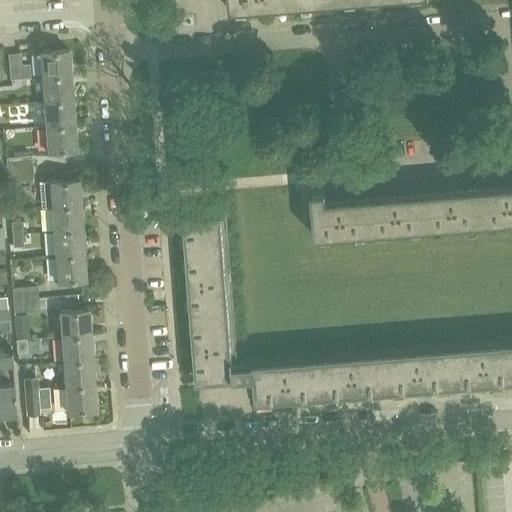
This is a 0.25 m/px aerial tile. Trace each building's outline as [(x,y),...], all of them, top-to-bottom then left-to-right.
[(228,0),(230,10),(353,0),(228,0)] [(97,32),(97,16),(74,16),(74,33),(97,32)] [(39,51),(42,77),(70,74),(68,49),(39,51)] [(22,63),(21,52),(19,52),(8,53),(9,78),(30,76),(29,63),(22,63)] [(70,74),(42,77),(44,101),(72,99),(70,74)] [(72,99),(44,101),(46,126),(75,124),(72,99)] [(75,124),(46,126),(48,150),(76,148),(75,124)] [(5,156),(7,169),(32,167),(31,155),(31,154),(5,156)] [(32,167),(7,169),(8,181),(33,179),(32,167)] [(60,179),(49,180),(39,181),(41,207),(51,206),(81,204),(78,169),(59,171),(60,179)] [(511,179),(335,194),(325,195),(325,191),(310,192),(314,236),(511,219),(511,179)] [(81,204),(51,206),(53,231),(83,228),(81,204)] [(220,214),(182,217),(195,383),(247,379),(254,378),(255,400),(511,378),(511,340),(232,363),(220,214)] [(11,220),(12,234),(22,233),(21,219),(11,220)] [(83,228),(53,231),(55,255),(85,253),(83,228)] [(22,233),(12,234),(12,246),(23,245),(22,233)] [(85,253),(55,255),(57,280),(87,278),(85,253)] [(11,286),(12,299),(38,297),(37,284),(11,286)] [(0,309),(9,308),(8,296),(0,296),(0,309)] [(38,297),(12,299),(13,311),(39,309),(38,297)] [(0,309),(0,320),(10,320),(9,308),(0,309)] [(60,310),(61,335),(90,333),(90,320),(89,308),(60,310)] [(14,315),(16,339),(26,338),(29,338),(27,314),(14,315)] [(10,320),(0,320),(0,331),(9,331),(11,331),(10,320)] [(90,333),(61,335),(63,361),(92,359),(91,339),(90,333)] [(17,352),(27,351),(26,338),(16,339),(17,352)] [(0,367),(12,367),(11,356),(0,356),(0,367)] [(92,359),(63,361),(65,385),(94,383),(92,359)] [(24,378),(24,388),(37,387),(36,377),(24,378)] [(94,383),(65,385),(67,411),(96,409),(94,383)] [(13,384),(0,384),(0,416),(16,415),(13,384)] [(37,387),(24,388),(26,413),(39,412),(37,387)]
